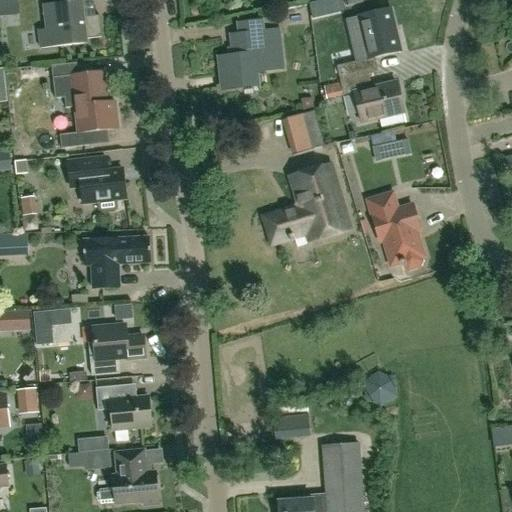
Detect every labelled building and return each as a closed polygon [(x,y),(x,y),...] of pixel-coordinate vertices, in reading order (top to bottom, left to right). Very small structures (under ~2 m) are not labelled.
[(321,16),(317,0),(308,2),(312,18),(321,16)] [(102,38),(99,16),(84,18),(82,1),(43,6),(46,30),(38,31),(40,49),(87,44),(87,40),(102,38)] [(341,82),(368,76),(379,73),(375,59),(401,52),(390,9),(360,17),(368,45),(354,49),(357,61),(337,66),(341,82)] [(257,72),(283,69),(279,33),(234,38),(236,59),(220,60),(223,89),(259,86),(257,72)] [(87,133),(118,129),(115,102),(107,103),(103,73),(52,78),(55,99),(64,98),(66,109),(75,108),(78,133),(60,135),(61,149),(89,146),(87,133)] [(368,76),(341,82),(341,84),(324,88),(327,100),(355,93),(362,122),(404,112),(396,84),(372,90),(368,76)] [(285,121),(288,134),(304,129),(310,150),(322,147),(313,113),(285,121)] [(386,162),(382,146),(371,148),(375,164),(386,162)] [(0,152),(0,171),(11,170),(9,152),(0,152)] [(83,204),(98,203),(99,211),(103,214),(114,213),(117,209),(116,201),(126,200),(122,170),(107,171),(106,158),(68,163),(71,188),(81,187),(83,204)] [(264,219),(271,241),(272,245),(306,235),(309,244),(351,231),(330,164),(289,177),(299,208),(264,219)] [(380,242),(384,241),(392,266),(400,264),(410,269),(419,266),(421,262),(420,258),(424,256),(416,231),(420,230),(413,205),(397,210),(392,194),(368,201),(380,242)] [(150,263),(150,260),(149,239),(117,240),(117,239),(83,240),(84,268),(92,267),(93,290),(119,289),(118,264),(150,263)] [(131,305),(114,307),(115,321),(133,320),(131,305)] [(54,345),(52,326),(51,312),(34,313),(36,346),(54,345)] [(125,326),(93,328),(95,343),(89,344),(92,377),(120,374),(119,361),(145,359),(143,336),(126,338),(125,326)] [(382,408),(396,398),(395,380),(379,372),(365,382),(365,400),(382,408)] [(129,442),(128,430),(151,428),(148,398),(117,401),(116,387),(96,389),(98,412),(111,410),(113,431),(115,431),(116,444),(129,442)] [(39,414),(36,389),(16,392),(19,416),(39,414)] [(280,440),(310,437),(307,404),(276,406),(280,440)] [(363,511),(358,444),(322,447),(326,495),(298,498),(299,502),(279,503),(279,511),(363,511)] [(101,505),(115,504),(143,502),(144,506),(159,504),(156,473),(145,474),(143,452),(116,454),(118,477),(113,477),(114,489),(100,490),(97,494),(97,502),(101,505)] [(0,488),(8,487),(6,466),(0,466),(0,488)]
